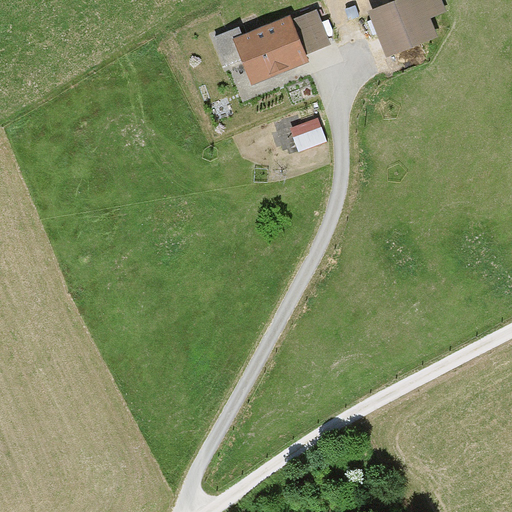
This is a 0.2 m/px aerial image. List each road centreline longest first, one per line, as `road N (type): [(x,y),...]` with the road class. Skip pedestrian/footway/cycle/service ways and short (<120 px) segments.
road 1 (residential): [(335,95),(341,170),(334,207),(200,463),(188,511)]
road 2 (unclassified): [(206,511),(347,417),(511,331)]
